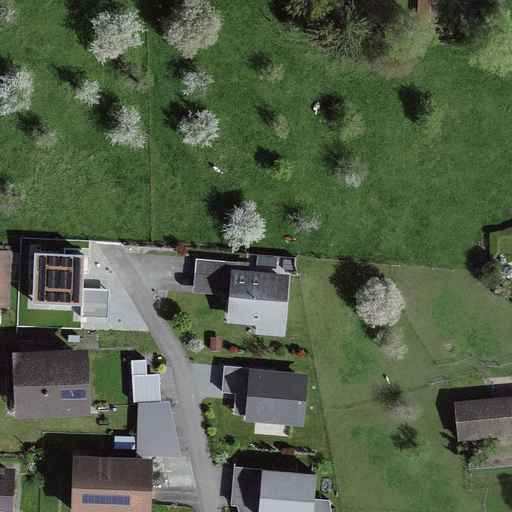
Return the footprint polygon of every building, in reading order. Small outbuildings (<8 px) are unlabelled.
[(93,253),(46,252),(45,310),(92,311),(93,291),(93,253)] [(198,275),(222,277),(224,262),(194,259),(193,274),(198,275)] [(284,281),(233,277),(231,295),(229,318),(280,322),(284,281)] [(124,292),(93,291),(92,311),(123,312),(124,292)] [(79,409),(77,357),(42,358),(42,346),(22,347),(22,359),(21,359),(23,412),(79,409)] [(159,376),(145,377),(145,361),(130,362),(132,405),(137,404),(161,403),(159,376)] [(252,415),(300,419),(303,380),(267,377),(256,376),(252,415)] [(511,398),(454,404),(458,440),(511,434),(511,398)] [(137,456),(182,457),(169,402),(161,403),(137,404),(137,456)] [(146,490),(147,463),(76,461),(74,508),(146,510),(146,490)] [(314,511),(317,474),(274,471),(262,470),(258,511),(314,511)] [(0,510),(9,511),(11,475),(0,474),(0,510)]
